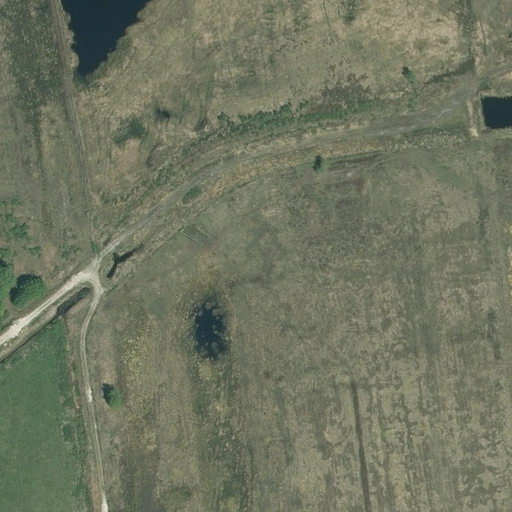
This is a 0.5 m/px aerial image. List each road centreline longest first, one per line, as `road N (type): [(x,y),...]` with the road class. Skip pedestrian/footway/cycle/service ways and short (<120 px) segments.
road 1 (track): [(104,511),(80,330),(93,311),(96,283),(83,269),(0,342)]
road 2 (track): [(83,269),(200,175),(268,145),(389,129)]
